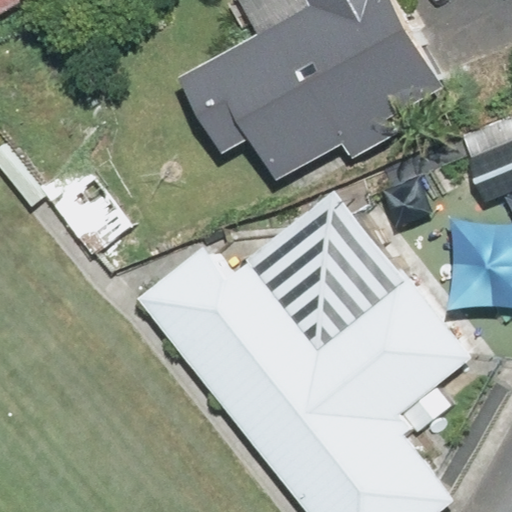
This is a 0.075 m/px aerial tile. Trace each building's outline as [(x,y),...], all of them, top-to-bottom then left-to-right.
[(0,0),(0,18),(34,0),(0,0)] [(489,86),(448,0),(270,0),(281,22),(209,56),(271,188),(489,86)] [(511,131),(465,153),(489,204),(511,193),(511,131)] [(95,156),(51,187),(98,255),(142,224),(95,156)] [(225,234),(140,300),(307,511),(454,511),(462,506),(399,426),(477,364),(338,188),(246,260),(225,234)]
